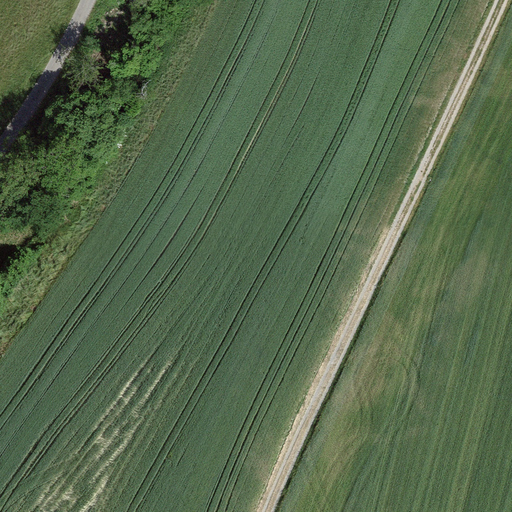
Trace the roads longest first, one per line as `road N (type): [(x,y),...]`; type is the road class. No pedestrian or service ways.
road 1 (track): [(268,511),(503,0)]
road 2 (track): [(88,0),(36,100),(0,147)]
